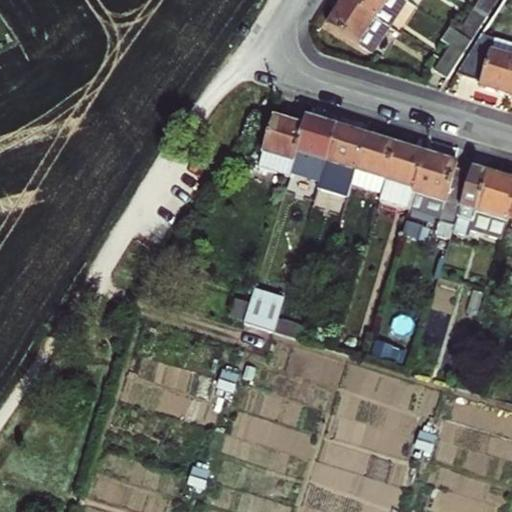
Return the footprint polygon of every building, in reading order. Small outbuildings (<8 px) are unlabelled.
[(408,33),(425,7),(413,0),(368,0),(366,5),(408,33)] [(511,1),(511,0),(495,0),(486,14),(499,22),(511,1)] [(348,30),(390,59),(408,33),(366,5),(358,16),(348,30)] [(499,22),(486,14),(470,38),(482,46),(499,22)] [(474,59),(482,46),(470,38),(459,31),(451,43),(462,51),(474,59)] [(511,36),(498,33),(465,82),(488,89),(487,90),(500,94),(511,98),(511,36)] [(462,51),(444,76),(456,84),(474,59),(462,51)] [(328,130),(311,125),(308,137),(295,181),(324,189),(340,134),(328,130)] [(293,185),(295,181),(308,137),(288,131),(274,127),(260,175),(293,185)] [(340,134),(324,189),(322,193),(353,202),(356,192),(370,143),(358,140),(340,134)] [(384,148),(370,143),(356,192),(386,201),(400,152),(384,148)] [(386,201),(384,208),(413,217),(429,161),(416,157),(400,152),(386,201)] [(457,174),(458,170),(449,167),(429,161),(413,217),(441,226),(441,227),(458,232),(474,180),(457,174)] [(511,224),(511,185),(502,182),(476,174),(474,180),(458,232),(457,236),(472,241),(474,234),(506,244),(511,224)] [(250,330),(278,338),(283,324),(288,305),(260,296),(250,330)] [(231,321),(247,326),(252,309),(236,304),(231,321)] [(462,393),(467,378),(420,364),(416,379),(462,393)] [(494,402),(498,387),(467,378),(462,393),(494,402)]
